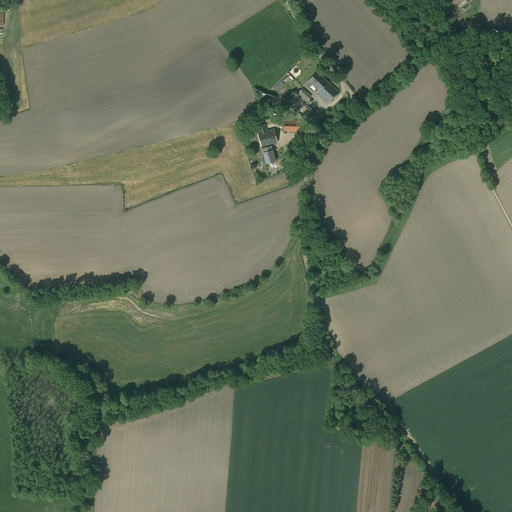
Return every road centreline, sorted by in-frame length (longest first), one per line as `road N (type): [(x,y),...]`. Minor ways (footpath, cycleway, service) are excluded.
road 1 (track): [(284,0),(344,94),(343,122),(304,171),(303,246),(333,366),(325,413),(308,446),(254,455),(250,511)]
road 2 (track): [(324,339),(277,366),(91,416)]
road 3 (track): [(458,511),(333,357)]
